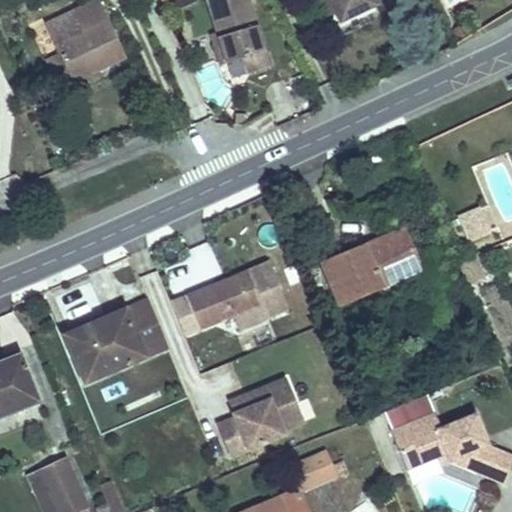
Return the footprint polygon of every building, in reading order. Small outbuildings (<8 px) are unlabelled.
[(88,31),(61,44),(65,52),(78,81),(132,55),(106,0),(104,0),(79,12),(83,21),(88,31)] [(262,0),(218,0),(230,24),(244,55),(259,48),(266,63),(286,53),(262,0)] [(339,0),(347,13),(367,4),(364,0),(339,0)] [(56,35),(61,44),(88,31),(83,21),(56,35)] [(230,24),(224,27),(238,57),(244,55),(230,24)] [(78,81),(65,52),(51,58),(65,86),(78,81)] [(475,213),(457,221),(467,244),(485,236),(475,213)] [(399,223),(317,256),(334,293),(392,271),(390,265),(412,256),(399,223)] [(232,312),(237,326),(266,314),(261,301),(281,292),(267,257),(183,291),(198,326),(232,312)] [(169,347),(149,300),(66,335),(87,382),(169,347)] [(20,350),(0,358),(0,416),(42,399),(20,350)] [(263,388),(268,399),(234,414),(236,418),(218,426),(231,456),(282,434),(280,430),(302,421),(285,378),(263,388)] [(229,403),(234,414),(268,399),(263,388),(229,403)] [(433,411),(389,428),(405,469),(435,458),(444,454),(448,461),(477,449),(478,451),(470,470),(502,484),(511,461),(511,455),(487,445),(474,412),(439,426),(433,411)] [(477,449),(448,461),(470,470),(478,451),(477,449)] [(330,450),(298,463),(309,488),(341,475),(330,450)] [(444,454),(435,458),(438,465),(448,461),(444,454)] [(68,458),(41,470),(57,511),(62,511),(86,502),(68,458)] [(96,490),(100,511),(122,511),(117,486),(96,490)] [(305,511),(297,492),(247,511),(305,511)] [(348,510),(348,511),(378,511),(372,498),(348,510)]
